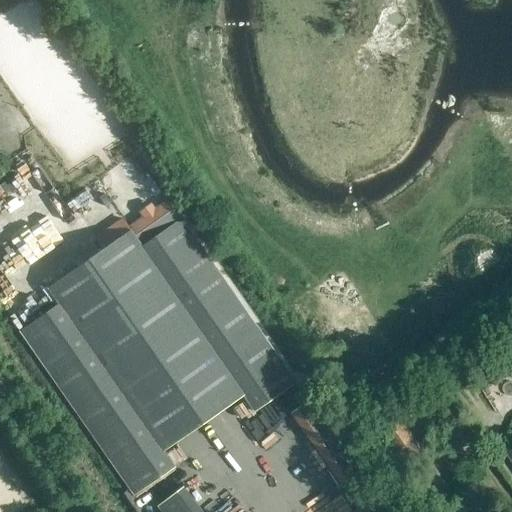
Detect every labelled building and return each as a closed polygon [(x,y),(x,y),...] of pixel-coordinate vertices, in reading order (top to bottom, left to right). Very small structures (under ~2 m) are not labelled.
[(29,118),(8,125),(14,142),(34,135),(29,118)] [(104,198),(122,201),(124,191),(106,188),(104,198)] [(133,493),(173,465),(162,449),(241,393),(252,408),(292,380),(177,216),(137,244),(125,227),(44,286),(55,302),(16,330),(133,493)] [(448,491),(412,440),(404,429),(433,408),(417,386),(389,406),(392,409),(373,423),(394,452),(397,450),(434,501),(448,491)] [(192,461),(205,453),(194,434),(181,442),(192,461)] [(472,511),(492,499),(478,479),(459,492),(472,511)] [(200,511),(180,485),(155,504),(161,511),(200,511)]
